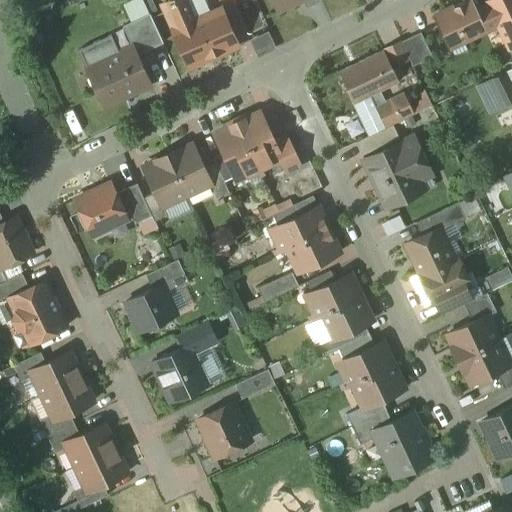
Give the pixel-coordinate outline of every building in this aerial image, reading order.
[(128,0),(122,2),(129,20),(157,9),(153,0),(128,0)] [(221,10),(197,20),(188,0),(176,0),(164,6),(175,31),(174,31),(190,67),(237,46),(221,10)] [(273,0),(278,10),(301,0),(273,0)] [(472,0),(469,0),(433,17),(447,46),(462,39),(464,42),(497,27),(487,5),(477,10),(472,0)] [(511,0),(488,0),(485,1),(487,5),(497,27),(509,51),(511,49),(511,0)] [(150,14),(123,27),(124,28),(129,25),(142,53),(164,44),(150,14)] [(249,38),(257,55),(276,46),(268,29),(249,38)] [(421,33),(402,42),(413,67),(433,57),(421,33)] [(132,47),(105,59),(108,65),(89,73),(105,107),(150,86),(132,47)] [(384,51),(339,72),(354,104),(371,96),(376,107),(386,102),(380,91),(399,82),(384,51)] [(506,73),(481,84),(494,111),(503,107),(504,109),(511,104),(511,86),(506,73)] [(376,107),(386,129),(393,125),(415,115),(404,93),(386,102),(376,107)] [(274,142),(261,114),(245,122),(243,119),(237,122),(259,169),(271,163),(272,159),(279,156),(280,155),(274,142)] [(259,169),(237,122),(230,125),(232,128),(216,136),(224,153),(235,177),(242,173),(247,175),(259,169)] [(386,129),(356,143),(362,156),(399,138),(393,125),(386,129)] [(301,167),(286,136),(274,142),(280,155),(279,156),(287,173),(301,167)] [(413,137),(364,161),(387,207),(389,206),(387,203),(399,197),(397,194),(418,184),(415,178),(429,172),(413,137)] [(193,144),(175,153),(174,151),(167,154),(187,196),(211,185),(212,184),(205,170),(193,144)] [(235,177),(224,153),(213,158),(216,164),(224,182),(235,177)] [(161,159),(143,167),(155,193),(162,208),(163,207),(187,196),(167,154),(160,158),(161,159)] [(224,182),(216,164),(205,170),(212,184),(211,185),(217,199),(230,193),(224,182)] [(110,183),(75,200),(92,236),(109,228),(112,220),(129,212),(130,212),(121,192),(115,194),(110,183)] [(144,198),(137,184),(121,192),(130,212),(129,212),(133,221),(139,223),(152,217),(144,198)] [(155,193),(144,198),(152,217),(155,222),(167,216),(163,207),(162,208),(155,193)] [(460,202),(416,223),(423,236),(439,229),(440,230),(467,217),(460,202)] [(296,204),(273,215),(278,226),(301,215),(296,204)] [(301,215),(278,226),(281,234),(274,237),(281,251),(287,248),(328,229),(318,207),(301,215)] [(16,218),(5,223),(0,213),(0,212),(0,265),(1,268),(33,253),(27,242),(30,241),(24,229),(22,230),(16,218)] [(400,216),(382,225),(387,236),(405,227),(400,216)] [(328,229),(287,248),(298,273),(340,253),(328,229)] [(423,236),(407,244),(421,274),(419,275),(419,276),(453,259),(440,230),(439,229),(423,236)] [(214,255),(230,248),(225,237),(209,244),(214,255)] [(453,259),(419,276),(432,303),(438,300),(465,287),(460,278),(466,276),(457,257),(453,259)] [(178,260),(146,275),(153,289),(162,285),(166,294),(189,283),(178,260)] [(486,275),(492,289),(511,280),(511,275),(508,266),(486,275)] [(331,271),(307,282),(312,293),(336,282),(331,271)] [(292,272),(258,288),(264,302),(299,286),(292,272)] [(23,274),(0,284),(0,303),(10,299),(9,298),(29,288),(23,274)] [(336,282),(312,293),(316,300),(310,303),(316,316),(311,318),(311,319),(320,315),(361,296),(360,295),(350,275),(336,282)] [(29,288),(9,298),(10,299),(16,312),(13,320),(16,327),(25,330),(31,344),(67,327),(45,281),(29,288)] [(153,289),(126,302),(131,314),(131,316),(138,332),(155,324),(158,325),(165,321),(166,319),(172,316),(166,302),(169,301),(166,294),(162,285),(153,289)] [(465,287),(438,300),(444,314),(464,304),(471,301),(465,287)] [(471,301),(464,304),(473,322),(487,315),(488,316),(497,312),(488,293),(471,301)] [(361,296),(320,315),(332,338),(332,339),(364,324),(372,321),(360,297),(361,297),(361,296)] [(238,307),(226,313),(234,330),(247,324),(238,307)] [(473,322),(447,334),(455,352),(454,353),(457,360),(499,340),(488,316),(487,315),(473,322)] [(305,325),(314,345),(330,338),(320,318),(305,325)] [(207,322),(175,337),(181,349),(190,345),(194,353),(216,342),(207,322)] [(364,324),(332,339),(332,338),(321,344),(326,356),(339,350),(370,335),(364,324)] [(370,335),(339,350),(344,361),(375,346),(370,335)] [(499,340),(457,360),(461,366),(462,366),(470,384),(496,372),(511,365),(510,364),(499,340)] [(375,346),(344,361),(348,368),(342,371),(349,384),(343,387),(393,364),(392,363),(392,364),(382,343),(375,346)] [(181,349),(152,363),(171,402),(209,384),(194,353),(190,345),(181,349)] [(41,352),(14,365),(22,382),(33,376),(30,371),(46,363),(41,352)] [(46,363),(30,371),(33,376),(42,395),(82,377),(70,352),(46,363)] [(511,362),(510,364),(511,365),(496,372),(505,390),(511,386),(511,362)] [(393,364),(343,387),(344,388),(353,384),(364,407),(364,408),(376,402),(404,389),(393,365),(393,364)] [(268,369),(236,384),(242,399),(275,384),(268,369)] [(82,377),(42,395),(51,415),(54,420),(70,413),(94,401),(82,377)] [(364,407),(347,415),(352,426),(381,413),(376,402),(364,408),(364,407)] [(232,404),(198,420),(207,437),(206,438),(215,458),(250,441),(232,404)] [(511,407),(482,422),(489,437),(488,440),(496,457),(499,458),(511,451),(511,407)] [(387,425),(373,431),(376,437),(394,476),(434,458),(427,443),(429,442),(423,429),(421,430),(412,412),(387,425)] [(51,415),(40,420),(48,437),(75,424),(70,413),(54,420),(51,415)] [(381,413),(352,426),(361,444),(376,437),(373,431),(387,425),(381,413)] [(80,435),(64,442),(67,448),(76,467),(116,448),(104,423),(80,435)] [(75,424),(48,437),(56,453),(67,448),(64,442),(80,435),(75,424)] [(116,448),(76,467),(85,486),(88,492),(104,484),(128,473),(116,448)] [(506,492),(511,489),(511,471),(499,477),(506,492)] [(104,484),(88,492),(85,486),(74,492),(82,508),(109,495),(104,484)]
